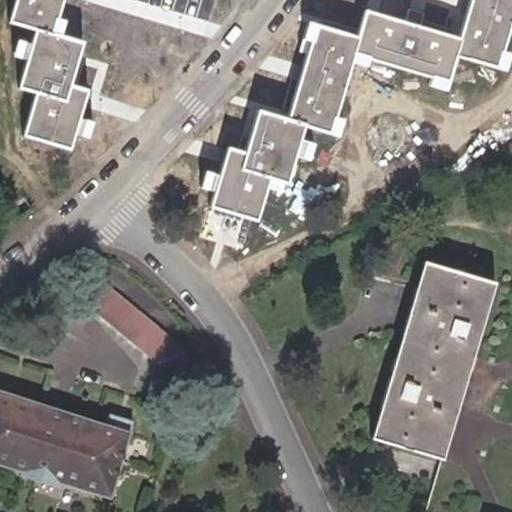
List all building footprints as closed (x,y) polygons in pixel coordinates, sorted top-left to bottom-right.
[(50,36),(60,0),(13,0),(7,22),(33,30),(29,45),(24,61),(16,89),(34,94),(22,136),(66,150),(71,134),(76,117),(85,91),(67,86),(81,45),(50,36)] [(511,0),(468,0),(457,40),(420,29),(425,15),(408,10),(404,24),(391,67),(445,84),(452,56),(495,68),(511,10),(511,0)] [(375,63),(391,67),(404,24),(384,18),(364,11),(355,39),(350,55),(375,63)] [(327,133),(350,55),(355,39),(314,26),(286,121),(255,112),(242,155),(225,149),(216,178),(212,193),(208,208),(254,221),(266,178),(284,184),(292,156),(297,141),(301,125),(327,133)] [(17,60),(24,61),(29,45),(23,43),(17,60)] [(84,120),(76,117),(71,134),(78,136),(84,120)] [(304,143),(297,141),(292,156),(300,158),(304,143)] [(206,191),(212,193),(216,178),(210,176),(206,191)] [(440,459),(493,284),(423,263),(371,438),(440,459)] [(146,393),(174,402),(187,358),(177,344),(101,282),(103,279),(98,275),(77,300),(152,363),(146,393)] [(15,302),(0,313),(8,323),(22,311),(15,302)] [(104,425),(0,391),(0,465),(17,471),(17,474),(58,487),(59,484),(106,498),(129,423),(107,415),(104,425)]
